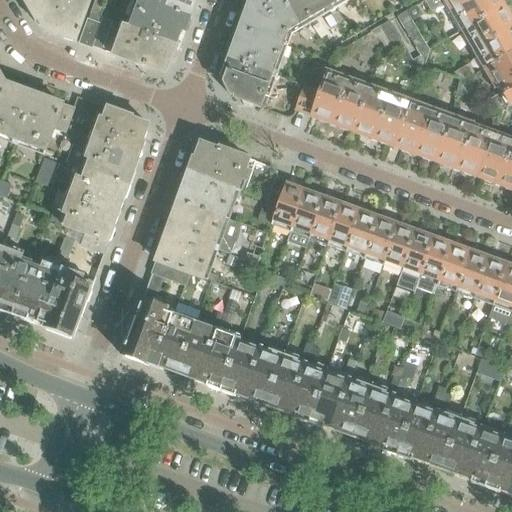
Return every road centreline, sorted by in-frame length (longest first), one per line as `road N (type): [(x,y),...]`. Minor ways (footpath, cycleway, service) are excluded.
road 1 (residential): [(511,225),(186,109)]
road 2 (tertiary): [(395,511),(77,395)]
road 3 (residential): [(77,395),(186,109)]
road 4 (residential): [(186,109),(47,60),(15,32),(0,4)]
